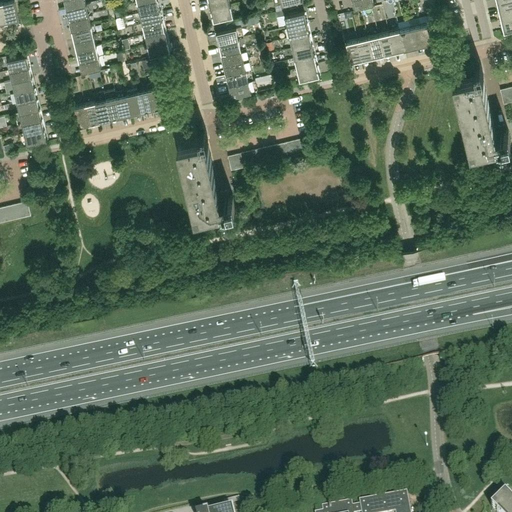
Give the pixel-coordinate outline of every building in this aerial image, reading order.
[(9,21),(3,0),(4,1),(0,1),(0,21),(8,20),(8,21),(9,21)] [(20,18),(15,0),(7,0),(5,1),(4,0),(3,0),(9,21),(9,20),(19,17),(19,18),(20,18)] [(87,2),(67,6),(66,6),(67,8),(67,7),(70,17),(69,17),(90,12),(90,13),(94,12),(91,0),(87,1),(87,2)] [(160,6),(158,0),(141,0),(138,1),(141,11),(140,11),(140,12),(161,7),(160,6)] [(230,3),(229,0),(209,0),(211,8),(210,8),(211,9),(231,4),(231,3),(230,3)] [(511,0),(497,0),(499,8),(499,9),(511,5),(511,0)] [(233,14),(231,4),(232,4),(231,4),(211,9),(212,9),(214,18),(213,19),(234,15),(234,14),(233,14)] [(511,5),(499,9),(502,19),(501,19),(511,16),(511,5)] [(162,17),(160,7),(161,7),(140,12),(141,12),(143,21),(142,22),(143,22),(163,17),(162,17)] [(307,21),(304,11),(305,11),(305,10),(284,15),(285,16),(285,15),(288,25),(287,25),(287,26),(308,21),(308,20),(307,21)] [(91,23),(89,13),(90,13),(90,12),(69,17),(69,18),(70,18),(72,27),(71,27),(71,28),(92,23),(92,22),(91,23)] [(511,16),(501,19),(501,20),(502,20),(504,29),(504,30),(511,28),(511,16)] [(165,27),(162,18),(163,18),(163,17),(143,22),(145,32),(145,33),(146,33),(165,28),(165,27)] [(244,36),(242,25),(234,27),(232,20),(216,24),(217,31),(216,31),(216,32),(217,32),(219,41),(218,41),(219,42),(244,36)] [(436,41),(431,20),(431,21),(421,23),(421,22),(420,23),(425,43),(426,43),(426,42),(435,40),(436,41)] [(309,31),(307,22),(308,21),(287,26),(288,26),(290,36),(289,36),(310,31),(309,31)] [(94,33),(91,23),(92,23),(71,28),(72,28),(75,38),(74,38),(95,33),(94,33)] [(425,43),(420,23),(411,26),(411,25),(410,25),(415,46),(415,45),(425,42),(425,43)] [(415,46),(410,25),(410,26),(400,28),(400,27),(399,27),(404,48),(405,48),(405,47),(415,45),(415,46)] [(404,48),(399,27),(399,28),(390,31),(389,30),(394,51),(394,50),(404,47),(404,48)] [(167,38),(165,28),(146,33),(148,43),(147,43),(147,44),(148,43),(168,38),(167,38)] [(394,51),(389,30),(389,31),(379,33),(379,32),(379,33),(384,53),(384,52),(393,50),(394,51)] [(312,42),(309,32),(310,32),(310,31),(289,36),(289,37),(290,37),(293,46),(292,46),(292,47),(313,42),(312,42)] [(96,44),(94,34),(95,34),(95,33),(74,38),(74,39),(75,39),(77,48),(76,48),(76,49),(97,44),(97,43),(96,44)] [(384,53),(379,33),(378,33),(378,34),(369,36),(369,35),(368,35),(373,56),(373,55),(383,52),(383,53),(384,53)] [(373,56),(368,35),(368,36),(358,38),(363,58),(363,57),(372,55),(373,56)] [(247,46),(244,36),(219,42),(220,42),(222,52),(242,47),(247,46)] [(170,49),(167,39),(168,39),(168,38),(148,43),(151,53),(150,53),(150,54),(171,49),(170,48),(170,49)] [(363,58),(358,38),(357,38),(347,41),(347,40),(346,40),(347,42),(351,61),(352,61),(352,60),(362,57),(362,58),(363,58)] [(314,52),(312,43),(313,42),(292,47),(293,47),(295,57),(294,57),(315,52),(314,52)] [(99,54),(96,45),(97,44),(76,49),(76,50),(77,49),(80,59),(79,59),(100,55),(100,54),(99,54)] [(243,58),(241,48),(242,48),(242,47),(222,52),(221,52),(221,53),(222,53),(224,62),(223,62),(224,63),(243,58)] [(317,63),(315,53),(315,52),(294,57),(295,58),(298,67),(297,67),(297,68),(318,63),(318,62),(317,63)] [(29,64),(27,54),(28,54),(28,53),(17,56),(16,53),(14,54),(14,56),(7,58),(7,59),(8,59),(10,68),(9,69),(29,64)] [(101,65),(99,55),(100,55),(79,59),(79,60),(80,60),(82,69),(81,70),(82,70),(102,65),(101,65)] [(251,67),(248,57),(243,58),(224,63),(227,73),(251,67)] [(142,60),(144,69),(150,66),(148,59),(142,60)] [(319,73),(317,64),(318,63),(297,68),(298,68),(300,78),(299,78),(300,79),(320,74),(320,73),(319,73)] [(32,75),(32,74),(29,65),(30,65),(30,64),(29,64),(9,69),(10,69),(13,79),(12,79),(32,75)] [(228,83),(229,84),(253,78),(251,67),(227,73),(229,83),(228,83)] [(495,142),(483,89),(480,80),(478,71),(481,71),(481,70),(454,76),(454,77),(457,76),(474,147),(471,147),(471,148),(495,142)] [(34,85),(32,75),(33,75),(33,74),(32,74),(32,75),(12,79),(12,80),(13,80),(15,89),(14,89),(14,90),(35,85),(34,85)] [(164,105),(159,84),(161,84),(160,77),(148,83),(149,87),(148,87),(153,108),(153,107),(163,105),(164,105)] [(253,79),(253,78),(229,84),(230,89),(220,91),(222,99),(231,97),(230,95),(258,88),(256,78),(253,79)] [(37,96),(38,96),(38,95),(37,95),(34,86),(35,86),(35,85),(14,90),(15,90),(11,91),(14,101),(17,100),(17,101),(37,96)] [(153,108),(148,87),(148,88),(139,90),(138,89),(137,89),(138,90),(142,110),(143,110),(143,109),(152,107),(152,108),(153,108)] [(509,101),(506,87),(500,88),(504,103),(508,102),(509,101)] [(132,112),(127,92),(126,88),(116,90),(117,94),(116,94),(116,95),(121,115),(122,115),(121,114),(131,112),(131,113),(132,112)] [(110,118),(106,98),(106,97),(104,90),(93,92),(95,100),(100,120),(100,119),(110,117),(110,118)] [(142,110),(138,90),(128,92),(127,92),(132,112),(142,109),(142,110)] [(116,95),(107,97),(106,97),(106,98),(110,118),(111,117),(120,115),(121,115),(116,95)] [(39,106),(37,96),(17,101),(18,101),(20,111),(19,111),(40,106),(39,106)] [(95,100),(86,102),(85,102),(85,103),(89,122),(89,123),(90,122),(99,119),(100,120),(95,100)] [(89,122),(85,103),(75,105),(75,104),(74,104),(78,125),(79,125),(79,124),(89,122)] [(42,117),(39,107),(40,107),(40,106),(19,111),(15,112),(18,123),(22,122),(43,117),(42,116),(42,117)] [(44,127),(42,117),(43,117),(22,122),(23,122),(25,132),(24,132),(45,127),(44,127)] [(511,139),(508,130),(505,130),(505,128),(501,125),(496,126),(495,130),(495,133),(497,142),(511,139)] [(47,138),(44,128),(45,128),(45,127),(24,132),(24,133),(25,132),(28,142),(27,142),(27,143),(48,138),(48,137),(47,138)] [(220,208),(212,172),(203,137),(206,136),(206,135),(200,136),(179,142),(182,142),(198,212),(195,212),(196,214),(220,208)] [(304,152),(301,138),(295,139),(298,153),(304,152)] [(298,153),(295,139),(289,141),(293,155),(298,153)] [(293,155),(289,141),(284,142),(287,156),(293,155)] [(287,156),(284,142),(278,143),(282,157),(287,156)] [(282,157),(278,143),(273,144),(276,159),(282,157)] [(276,159),(273,144),(267,146),(271,160),(276,159)] [(271,160),(267,146),(262,147),(265,161),(271,160)] [(265,161),(262,147),(256,148),(259,163),(265,161)] [(259,163),(256,148),(250,150),(254,164),(259,163)] [(254,164),(250,150),(245,151),(248,165),(254,164)] [(248,165),(245,151),(239,152),(243,167),(248,165)] [(243,167),(239,152),(234,153),(237,168),(243,167)] [(237,168),(234,153),(228,155),(232,169),(236,168),(237,168)] [(236,204),(233,194),(230,195),(230,193),(227,189),(221,191),(220,195),(220,198),(223,207),(236,204)] [(31,214),(27,200),(22,201),(25,215),(31,214)] [(25,215),(22,201),(16,203),(20,217),(25,215)] [(20,217),(16,203),(11,204),(14,218),(20,217)] [(14,218),(11,204),(5,205),(9,219),(14,218)] [(9,219),(5,205),(0,206),(0,207),(3,221),(9,219)] [(411,511),(408,492),(360,500),(361,504),(353,506),(353,502),(322,507),(323,511),(321,511),(411,511)] [(511,511),(511,497),(509,494),(508,493),(506,494),(505,493),(491,507),(495,511),(511,511)]
